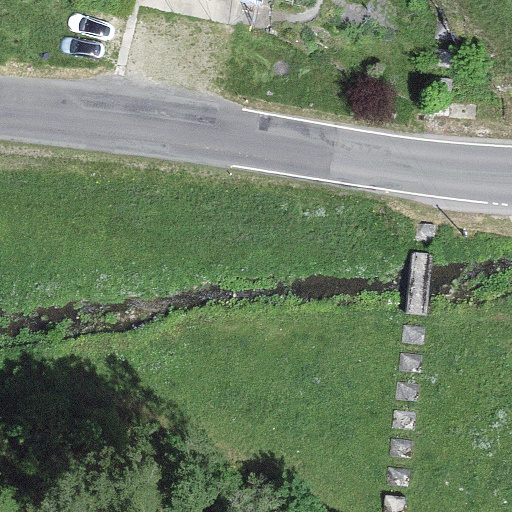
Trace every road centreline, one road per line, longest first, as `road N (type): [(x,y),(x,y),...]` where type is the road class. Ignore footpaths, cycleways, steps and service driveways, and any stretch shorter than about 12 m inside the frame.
road 1 (secondary): [(511,176),(0,105)]
road 2 (unknown): [(151,125),(172,0)]
